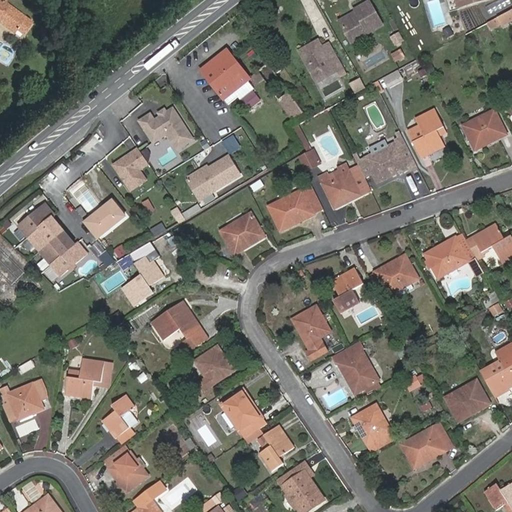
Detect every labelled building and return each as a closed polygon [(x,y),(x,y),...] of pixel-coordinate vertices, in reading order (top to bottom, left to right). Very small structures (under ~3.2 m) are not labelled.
[(8,0),(0,0),(0,5),(9,9),(8,0)] [(352,42),(384,25),(370,0),(369,0),(354,9),(355,11),(357,15),(342,23),(352,42)] [(26,22),(9,9),(0,5),(0,22),(1,22),(0,27),(15,37),(18,33),(26,22)] [(502,26),(511,20),(511,11),(511,10),(498,17),(502,25),(502,26)] [(339,19),(342,23),(357,15),(355,11),(339,19)] [(488,22),(493,30),(502,25),(498,17),(488,22)] [(32,26),(26,22),(18,33),(23,38),(32,26)] [(328,55),(320,39),(300,50),(307,62),(310,61),(315,71),(325,75),(335,68),(337,72),(343,68),(334,52),(328,55)] [(241,99),(254,89),(249,81),(251,79),(251,78),(228,49),(201,71),(228,104),(237,97),(239,96),(241,99)] [(401,55),(399,50),(393,53),(395,59),(401,55)] [(281,69),(274,58),(269,62),(277,73),(281,69)] [(307,62),(317,82),(337,72),(335,68),(325,75),(315,71),(310,61),(307,62)] [(256,85),(263,80),(257,73),(251,78),(251,79),(256,85)] [(303,112),(289,91),(277,99),(291,119),(303,112)] [(157,118),(153,111),(142,119),(155,141),(169,132),(179,148),(196,139),(176,106),(169,110),(168,111),(170,114),(166,116),(164,114),(163,115),(157,118)] [(168,107),(161,111),(163,115),(164,114),(166,116),(170,114),(168,111),(169,110),(168,107)] [(444,127),(435,109),(417,119),(425,137),(421,139),(415,126),(408,130),(422,158),(445,146),(437,131),(444,127)] [(473,124),(471,121),(463,125),(476,151),(508,135),(495,110),(487,114),(488,116),(473,124)] [(300,136),(304,134),(298,124),(294,125),(300,136)] [(236,134),(225,140),(232,153),(243,146),(236,134)] [(304,163),(316,155),(304,134),(300,136),(305,145),(304,145),(296,150),(304,163)] [(411,171),(418,167),(402,135),(399,137),(395,139),(396,142),(389,146),(390,148),(375,156),(373,154),(361,160),(357,162),(365,178),(373,174),(378,183),(409,167),(411,171)] [(386,139),(370,147),(373,154),(375,156),(390,148),(389,146),(386,139)] [(147,179),(141,168),(150,162),(140,146),(115,162),(123,176),(126,176),(128,178),(126,180),(131,189),(147,179)] [(188,179),(194,189),(234,163),(230,156),(209,168),(208,168),(208,171),(204,173),(202,172),(191,178),(188,179)] [(365,178),(357,162),(356,159),(339,168),(339,170),(328,176),(327,173),(320,177),(335,209),(372,191),(365,178)] [(194,189),(199,199),(241,176),(234,163),(194,189)] [(208,166),(190,176),(191,178),(202,172),(204,173),(208,171),(208,168),(209,168),(208,166)] [(265,185),(262,180),(252,186),(255,191),(265,185)] [(314,214),(324,209),(313,185),(303,190),(314,214)] [(286,200),(285,198),(268,206),(280,231),(314,214),(303,190),(294,194),(295,196),(286,200)] [(87,221),(101,238),(127,216),(114,199),(87,221)] [(20,225),(34,242),(58,222),(54,216),(57,214),(47,202),(20,225)] [(231,228),(230,226),(221,230),(235,254),(265,237),(252,213),(244,217),(245,220),(231,228)] [(58,222),(34,242),(41,250),(65,230),(58,222)] [(503,264),(511,258),(511,236),(506,239),(498,224),(476,236),(484,252),(485,251),(494,246),(503,264)] [(41,250),(47,258),(72,238),(65,230),(41,250)] [(467,241),(463,234),(456,237),(469,261),(476,257),(467,241)] [(478,261),(488,256),(485,251),(484,252),(476,236),(467,241),(476,257),(478,261)] [(462,265),(469,261),(456,237),(426,254),(440,278),(448,274),(446,271),(461,263),(462,265)] [(47,258),(61,275),(88,253),(79,241),(76,244),(72,238),(47,258)] [(111,266),(118,261),(110,251),(103,257),(111,266)] [(135,264),(142,275),(123,288),(135,306),(154,293),(151,287),(164,277),(149,254),(135,264)] [(412,284),(419,279),(406,255),(376,272),(377,273),(388,295),(389,296),(397,292),(396,289),(410,281),(412,284)] [(485,274),(478,261),(476,257),(469,261),(478,277),(485,274)] [(448,274),(462,265),(461,263),(446,271),(448,274)] [(364,284),(356,269),(333,282),(341,297),(334,300),(341,313),(360,302),(354,290),(364,284)] [(382,299),(388,295),(377,273),(370,277),(382,299)] [(397,292),(412,284),(410,281),(396,289),(397,292)] [(321,313),(317,305),(293,319),(309,349),(307,350),(311,357),(326,348),(321,338),(332,332),(327,324),(325,325),(319,314),(321,313)] [(174,317),(170,311),(153,322),(165,339),(175,333),(181,329),(187,336),(188,338),(202,329),(188,308),(174,317)] [(175,333),(180,341),(187,336),(181,329),(175,333)] [(379,381),(380,381),(376,372),(373,374),(366,359),(367,358),(358,341),(349,346),(334,355),(356,394),(365,389),(379,381)] [(511,385),(511,344),(497,353),(500,360),(505,369),(494,376),(489,367),(481,371),(495,395),(511,385)] [(235,371),(218,346),(195,361),(200,369),(203,367),(209,377),(197,385),(203,394),(235,371)] [(82,371),(81,379),(68,378),(66,394),(92,398),(94,387),(94,381),(102,381),(104,362),(84,360),(82,371)] [(500,360),(489,367),(494,376),(505,369),(500,360)] [(94,387),(109,389),(113,363),(104,362),(102,381),(94,381),(94,387)] [(82,371),(69,370),(68,378),(81,379),(82,371)] [(455,395),(454,393),(446,397),(459,422),(491,404),(478,380),(470,385),(471,387),(455,395)] [(365,389),(367,393),(381,385),(379,381),(365,389)] [(36,412),(44,408),(34,383),(12,392),(9,386),(0,389),(0,396),(10,421),(18,418),(17,417),(35,409),(36,412)] [(264,417),(245,389),(222,404),(227,413),(231,410),(239,424),(236,425),(241,434),(242,433),(264,417)] [(114,405),(117,411),(104,420),(117,438),(118,437),(130,429),(122,416),(131,410),(135,408),(127,396),(114,405)] [(371,451),(396,438),(387,422),(384,424),(380,415),(382,413),(378,405),(354,418),(371,451)] [(18,418),(18,420),(36,412),(35,409),(17,417),(18,418)] [(132,427),(140,422),(131,410),(122,416),(130,429),(132,427)] [(223,415),(232,428),(236,425),(239,424),(231,410),(227,413),(223,415)] [(246,439),(257,431),(268,424),(264,417),(242,433),(246,439)] [(294,448),(279,426),(265,435),(272,446),(266,450),(261,453),(272,471),(283,463),(280,457),(294,448)] [(416,469),(447,451),(441,439),(448,435),(443,426),(435,430),(434,427),(426,431),(427,434),(412,443),(411,440),(403,445),(416,469)] [(118,437),(122,444),(137,434),(132,427),(130,429),(118,437)] [(246,439),(249,443),(260,437),(257,431),(246,439)] [(426,431),(411,440),(412,443),(427,434),(426,431)] [(266,450),(272,446),(265,435),(259,439),(266,450)] [(447,451),(454,447),(448,435),(441,439),(447,451)] [(137,460),(127,446),(106,461),(111,468),(110,469),(128,492),(149,476),(145,469),(143,471),(136,461),(137,460)] [(145,469),(148,467),(141,457),(137,460),(136,461),(143,471),(145,469)] [(306,511),(326,500),(310,477),(307,472),(310,470),(305,461),(279,479),(289,494),(291,492),(300,506),(298,507),(301,511),(306,511)] [(158,511),(156,508),(158,507),(154,501),(168,490),(162,481),(136,500),(141,508),(136,511),(158,511)] [(486,492),(498,510),(506,505),(510,503),(511,505),(511,483),(502,490),(498,484),(486,492)] [(247,495),(242,486),(233,491),(238,500),(247,495)] [(61,511),(49,496),(28,511),(61,511)] [(205,511),(216,505),(213,500),(202,508),(204,511),(205,511)]
